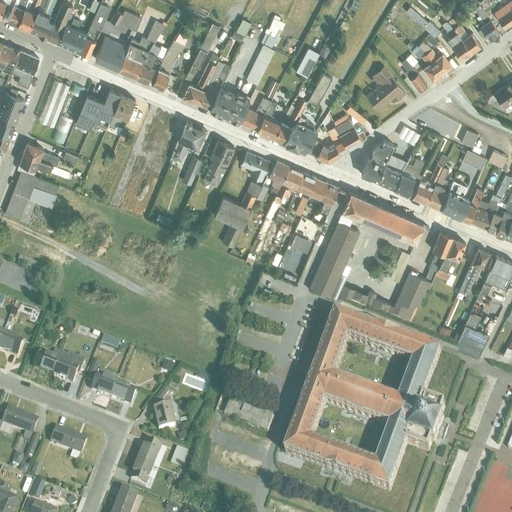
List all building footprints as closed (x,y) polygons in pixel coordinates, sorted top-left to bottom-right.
[(0,0),(0,15),(4,17),(11,0),(0,0)] [(18,23),(25,7),(27,0),(19,0),(17,5),(14,4),(8,19),(18,23)] [(25,7),(18,23),(20,24),(29,28),(40,0),(32,0),(29,8),(25,7)] [(40,0),(29,28),(57,41),(65,21),(73,3),(64,0),(61,0),(55,15),(52,14),(57,0),(40,0)] [(501,13),(497,16),(505,27),(511,21),(511,0),(509,0),(498,9),(501,13)] [(87,31),(79,50),(90,55),(96,40),(94,39),(96,27),(100,29),(110,7),(100,2),(87,31)] [(479,2),(474,6),(485,21),(480,24),(490,38),(500,31),(483,7),(479,2)] [(454,5),(450,9),(463,21),(467,17),(454,5)] [(440,7),(437,10),(447,18),(450,15),(440,7)] [(116,9),(111,19),(118,23),(119,21),(136,29),(142,16),(125,9),(123,12),(116,9)] [(266,31),(261,41),(272,46),(276,36),(274,35),(276,31),(277,32),(284,20),(273,15),(270,22),(271,22),(266,32),(266,31)] [(65,21),(57,41),(58,41),(59,41),(64,43),(65,44),(66,44),(68,45),(70,46),(78,49),(77,49),(79,50),(87,31),(78,27),(81,19),(74,16),(71,24),(65,21)] [(446,20),(453,25),(457,21),(452,16),(447,19),(446,20)] [(243,17),(236,29),(244,34),(251,22),(243,17)] [(429,31),(435,36),(441,29),(429,19),(423,26),(429,31)] [(129,45),(119,67),(137,76),(148,49),(153,42),(167,22),(163,20),(162,23),(155,20),(147,37),(142,35),(140,41),(132,38),(129,45)] [(343,20),(340,25),(346,28),(349,23),(343,20)] [(453,25),(446,20),(442,22),(450,34),(448,36),(453,42),(451,43),(461,58),(471,51),(454,26),(453,25)] [(197,102),(218,59),(219,56),(212,52),(197,84),(189,81),(197,65),(199,65),(207,50),(208,51),(220,25),(212,21),(177,93),(197,102)] [(454,26),(471,51),(480,44),(476,39),(477,38),(473,31),(471,32),(471,31),(468,33),(460,22),(454,26)] [(234,30),(231,36),(240,41),(243,35),(234,30)] [(435,36),(429,31),(425,36),(434,44),(438,40),(435,36)] [(161,61),(154,75),(151,81),(162,86),(173,63),(176,64),(178,58),(175,57),(179,50),(180,51),(187,37),(177,33),(168,47),(161,61)] [(107,62),(117,40),(105,35),(95,57),(107,62)] [(427,51),(442,72),(452,65),(442,52),(438,55),(431,47),(423,38),(418,44),(427,51)] [(117,40),(107,62),(119,67),(129,45),(117,40)] [(3,41),(0,47),(0,63),(3,65),(12,45),(3,41)] [(325,41),(319,52),(325,55),(331,45),(325,41)] [(148,49),(137,76),(147,80),(150,74),(154,75),(161,61),(168,47),(161,44),(160,46),(153,42),(148,49)] [(263,43),(246,77),(257,83),(275,48),(263,43)] [(427,51),(418,44),(417,43),(411,50),(419,57),(421,55),(427,63),(423,66),(433,79),(442,72),(427,51)] [(12,45),(3,65),(2,67),(11,71),(20,49),(12,45)] [(306,75),(319,52),(308,46),(301,60),(296,69),(306,75)] [(20,49),(11,71),(20,75),(17,82),(28,86),(32,77),(31,76),(33,72),(39,57),(20,49)] [(406,57),(412,64),(413,64),(418,59),(411,51),(405,57),(406,57)] [(412,64),(406,57),(401,60),(407,68),(405,71),(419,89),(427,83),(417,70),(412,64)] [(218,59),(197,102),(209,107),(230,65),(218,59)] [(378,83),(366,94),(379,109),(378,108),(395,94),(398,98),(398,97),(405,91),(406,92),(383,65),(371,75),(378,83)] [(323,72),(308,98),(318,103),(332,77),(323,72)] [(40,121),(57,126),(69,81),(52,76),(40,121)] [(271,78),(264,93),(271,96),(279,81),(271,78)] [(511,78),(493,92),(504,106),(511,100),(511,78)] [(217,110),(227,88),(220,85),(209,107),(217,110)] [(0,115),(14,124),(24,98),(16,95),(18,89),(12,86),(9,93),(5,91),(0,104),(0,115)] [(93,118),(92,122),(106,128),(107,124),(121,92),(110,87),(104,100),(96,119),(93,118)] [(227,88),(217,110),(239,120),(246,105),(250,98),(246,96),(246,94),(238,90),(237,92),(227,88)] [(343,90),(339,95),(346,101),(350,96),(343,90)] [(121,92),(107,124),(115,127),(116,123),(124,126),(135,98),(121,92)] [(85,125),(96,97),(86,93),(75,121),(85,125)] [(246,105),(239,120),(256,128),(263,113),(270,98),(263,95),(256,109),(246,105)] [(295,119),(298,114),(307,99),(300,95),(295,105),(291,103),(286,113),(289,115),(289,116),(295,119)] [(96,97),(85,125),(90,127),(92,122),(93,118),(96,119),(104,100),(96,97)] [(270,98),(263,113),(270,116),(277,101),(270,98)] [(350,104),(346,109),(362,123),(366,118),(350,104)] [(263,113),(256,128),(273,136),(281,121),(270,116),(263,113)] [(334,125),(341,137),(348,148),(355,144),(363,139),(367,136),(358,121),(353,123),(346,113),(333,120),(336,124),(334,125)] [(292,125),(283,140),(304,149),(313,136),(318,128),(313,126),(314,124),(307,120),(308,118),(298,114),(295,119),(292,124),(292,125)] [(0,133),(9,138),(14,124),(0,115),(0,133)] [(286,122),(292,125),(292,124),(295,119),(289,116),(286,122)] [(185,119),(171,155),(181,159),(184,153),(185,153),(189,145),(196,148),(196,147),(198,147),(201,140),(206,128),(185,119)] [(281,121),(273,136),(283,140),(292,125),(286,122),(282,120),(281,121)] [(415,144),(420,132),(403,124),(397,135),(415,144)] [(341,137),(334,125),(328,129),(327,129),(334,141),(341,137)] [(467,128),(461,140),(473,145),(479,133),(467,128)] [(0,146),(5,149),(9,138),(0,133),(0,146)] [(313,136),(304,149),(326,159),(327,158),(329,158),(340,152),(334,141),(327,145),(313,136)] [(334,141),(340,152),(348,148),(341,137),(334,141)] [(211,159),(203,178),(213,183),(216,177),(220,179),(226,166),(221,164),(223,161),(226,163),(234,145),(233,145),(229,143),(228,143),(224,141),(223,140),(218,138),(210,155),(214,157),(213,160),(211,159)] [(381,171),(390,152),(393,143),(383,138),(382,142),(381,143),(380,143),(379,144),(378,145),(377,145),(376,146),(375,147),(374,148),(374,149),(373,150),(373,151),(372,152),(372,153),(372,154),(371,154),(370,156),(368,156),(361,172),(365,174),(378,180),(381,171)] [(23,153),(61,167),(64,160),(59,158),(60,157),(43,150),(44,148),(27,141),(23,153)] [(208,145),(204,153),(210,155),(214,147),(208,145)] [(467,148),(462,159),(481,168),(486,157),(467,148)] [(493,148),(488,160),(495,163),(502,166),(507,155),(493,148)] [(246,150),(241,163),(252,168),(250,174),(262,179),(270,160),(246,150)] [(66,151),(63,157),(75,162),(78,156),(66,151)] [(381,171),(378,180),(394,187),(401,170),(407,160),(407,159),(390,152),(381,171)] [(61,167),(23,153),(17,168),(33,174),(37,165),(67,176),(69,172),(70,170),(61,167)] [(441,153),(438,160),(444,163),(447,155),(441,153)] [(141,171),(146,159),(132,154),(127,166),(141,171)] [(193,154),(182,180),(191,183),(196,171),(200,173),(205,161),(193,154)] [(401,170),(394,187),(412,194),(420,178),(422,173),(419,172),(424,159),(416,156),(413,163),(407,160),(401,170)] [(276,193),(289,164),(277,159),(270,176),(274,178),(271,183),(274,184),(271,190),(276,193)] [(420,178),(412,194),(426,201),(443,165),(437,162),(429,180),(427,179),(426,181),(420,178)] [(274,197),(280,200),(284,202),(290,189),(295,191),(297,188),(305,171),(289,164),(276,193),(274,197)] [(443,165),(426,201),(427,201),(440,207),(441,207),(447,192),(442,190),(448,177),(444,176),(448,167),(443,164),(443,165)] [(21,170),(5,212),(28,221),(36,200),(52,207),(57,194),(55,193),(59,184),(21,170)] [(305,171),(297,188),(310,193),(317,176),(305,171)] [(317,176),(310,193),(320,197),(326,180),(317,176)] [(447,192),(441,207),(454,213),(463,193),(467,184),(453,178),(447,192)] [(256,195),(262,184),(251,179),(241,202),(223,194),(214,214),(231,222),(222,241),(233,246),(255,195),(256,195)] [(326,180),(320,197),(321,197),(324,199),(332,202),(339,186),(337,185),(326,180)] [(262,184),(256,195),(262,199),(268,186),(262,183),(262,184)] [(476,203),(469,219),(486,226),(497,200),(500,200),(506,185),(502,183),(500,189),(491,185),(487,195),(490,196),(488,201),(480,197),(477,204),(476,203)] [(467,200),(460,215),(469,219),(476,203),(477,204),(480,197),(483,189),(477,186),(471,201),(467,200)] [(347,201),(342,212),(348,215),(350,212),(415,240),(418,234),(422,223),(423,222),(421,222),(410,217),(351,191),(348,199),(347,198),(346,200),(347,201)] [(505,206),(495,230),(503,234),(511,210),(511,191),(511,192),(505,206)] [(463,193),(454,213),(460,215),(467,200),(469,196),(463,193)] [(302,194),(295,210),(300,213),(308,196),(302,194)] [(280,200),(274,197),(266,215),(271,217),(279,201),(280,200)] [(332,202),(324,199),(320,209),(328,212),(332,202)] [(497,200),(486,226),(495,230),(505,206),(504,205),(505,203),(500,200),(497,200)] [(279,208),(275,218),(281,220),(285,211),(279,208)] [(511,210),(503,234),(511,237),(511,210)] [(158,212),(155,219),(169,225),(172,218),(158,212)] [(279,228),(276,236),(284,239),(287,232),(288,232),(291,224),(282,220),(279,228)] [(338,220),(310,286),(331,295),(331,294),(368,309),(368,310),(389,319),(389,318),(410,326),(427,286),(429,287),(432,280),(409,270),(394,304),(375,295),(376,292),(369,288),(367,292),(343,282),(347,274),(341,272),(360,230),(338,220)] [(194,230),(191,238),(199,241),(202,231),(195,229),(194,231),(194,230)] [(446,252),(454,236),(443,231),(440,230),(432,248),(436,249),(428,265),(437,269),(446,252)] [(295,233),(290,244),(307,252),(312,240),(303,236),(295,233)] [(30,252),(34,239),(16,234),(12,246),(30,252)] [(446,252),(437,269),(435,273),(447,278),(446,281),(447,282),(451,284),(456,274),(451,272),(465,241),(454,236),(446,252)] [(90,246),(88,252),(100,257),(103,252),(90,246)] [(491,265),(496,254),(478,246),(459,288),(467,292),(480,264),(483,265),(484,262),(491,265)] [(402,249),(390,277),(398,280),(410,252),(402,249)] [(250,251),(246,259),(252,262),(254,258),(254,259),(256,255),(251,253),(252,252),(250,251)] [(496,254),(491,265),(477,297),(483,300),(487,294),(490,295),(497,279),(504,283),(511,263),(511,260),(506,257),(496,254)] [(17,265),(46,274),(48,267),(19,259),(17,265)] [(429,267),(425,276),(431,278),(435,269),(429,267)] [(13,308),(10,316),(16,318),(19,311),(13,308)] [(470,312),(456,343),(477,353),(479,354),(489,333),(476,327),(480,316),(470,312)] [(337,315),(285,455),(391,493),(408,445),(430,453),(433,444),(435,444),(437,439),(444,441),(449,427),(443,424),(445,419),(443,418),(446,408),(424,400),(442,353),(337,315)] [(66,320),(63,328),(69,331),(72,323),(66,320)] [(73,324),(71,331),(76,333),(79,326),(73,324)] [(443,326),(439,336),(449,340),(453,330),(443,326)] [(4,333),(0,342),(0,349),(17,356),(24,341),(4,333)] [(104,335),(101,343),(117,350),(120,342),(104,335)] [(511,347),(507,344),(502,354),(511,358),(511,347)] [(120,347),(117,354),(123,356),(126,350),(120,347)] [(52,356),(60,359),(62,353),(55,350),(52,356)] [(60,359),(52,356),(40,351),(34,367),(53,375),(60,359)] [(60,359),(53,375),(73,383),(77,374),(79,375),(85,360),(68,353),(67,355),(62,353),(60,359)] [(94,360),(86,380),(93,382),(100,362),(94,360)] [(164,361),(161,370),(171,374),(174,365),(164,361)] [(111,397),(117,382),(119,377),(100,369),(98,374),(91,390),(92,390),(111,397)] [(117,382),(111,397),(130,405),(137,390),(117,382)] [(172,383),(169,387),(176,392),(179,388),(172,383)] [(163,388),(153,401),(158,405),(169,392),(163,388)] [(230,400),(224,415),(268,432),(274,417),(230,400)] [(170,405),(154,410),(159,430),(176,427),(170,405)] [(2,423),(13,428),(25,433),(23,438),(30,441),(38,420),(8,408),(3,422),(2,423)] [(2,423),(3,422),(0,420),(0,428),(0,429),(0,430),(10,434),(13,428),(2,423)] [(73,451),(80,453),(86,439),(57,428),(51,442),(73,451)] [(186,433),(177,435),(179,442),(188,439),(186,433)] [(34,434),(25,458),(31,460),(40,437),(34,434)] [(138,460),(154,466),(162,447),(162,446),(146,441),(138,460)] [(162,447),(154,466),(159,468),(167,449),(162,447)] [(176,448),(170,465),(181,469),(187,452),(176,448)] [(80,453),(73,451),(70,458),(77,461),(80,453)] [(16,453),(12,463),(20,466),(24,456),(16,453)] [(154,466),(138,460),(131,479),(147,485),(154,466)] [(22,464),(19,472),(26,474),(29,467),(22,464)] [(35,464),(31,475),(38,478),(42,467),(35,464)] [(37,480),(31,497),(39,500),(45,484),(37,480)] [(443,486),(434,511),(445,511),(453,490),(443,486)] [(0,490),(0,511),(12,511),(19,498),(0,490)] [(114,510),(120,511),(132,511),(138,497),(122,491),(114,510)] [(73,496),(67,500),(71,506),(77,502),(73,496)] [(31,511),(35,502),(29,500),(24,511),(31,511)] [(35,502),(31,511),(57,511),(58,511),(35,502)]
